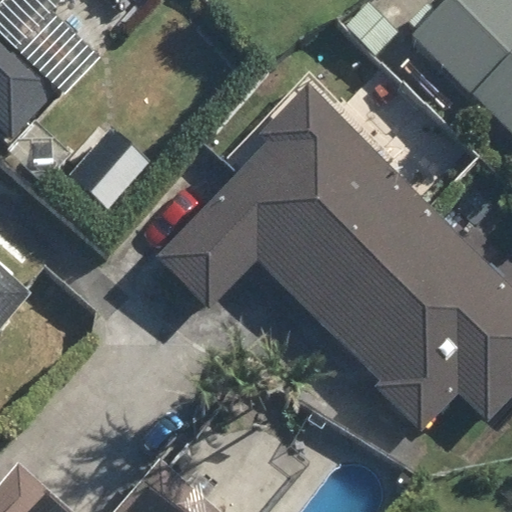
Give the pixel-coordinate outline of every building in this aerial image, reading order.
[(0,0),(0,134),(9,143),(49,99),(56,106),(95,64),(49,22),(69,0),(0,0)] [(511,0),(456,0),(410,48),(511,145),(511,0)] [(511,304),(309,99),(151,266),(206,318),(253,269),(423,431),(453,399),(482,427),(511,395),(511,304)] [(0,331),(24,304),(0,282),(0,331)] [(59,511),(13,468),(0,481),(0,511),(213,511),(165,465),(120,511),(59,511)]
